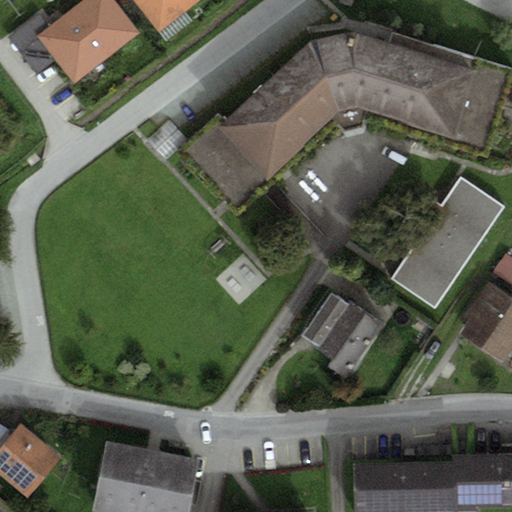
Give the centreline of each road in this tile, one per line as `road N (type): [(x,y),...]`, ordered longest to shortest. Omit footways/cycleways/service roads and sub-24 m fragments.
road 1 (residential): [(42,398),(15,244),(30,192),(287,0)]
road 2 (unclassified): [(42,398),(215,430),(511,406)]
